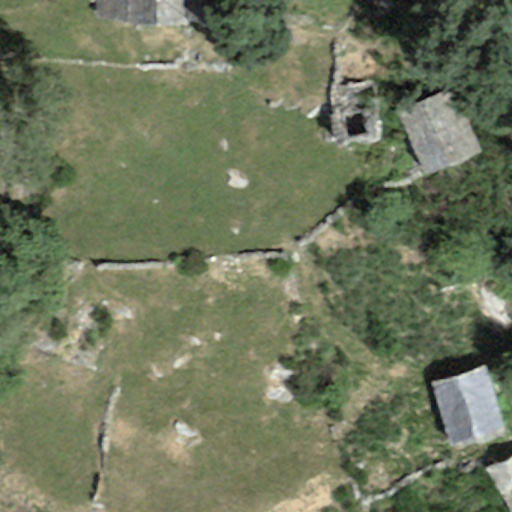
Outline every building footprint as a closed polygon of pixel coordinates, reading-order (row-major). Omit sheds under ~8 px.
[(185,0),(97,0),(96,20),(189,28),(190,23),(184,23),(185,0)] [(185,0),(184,23),(190,23),(228,27),(230,0),(185,0)] [(377,139),(372,80),(330,84),(335,143),(377,139)] [(478,152),(452,86),(395,107),(421,173),(478,152)] [(504,433),(485,364),(427,380),(446,449),(504,433)]
